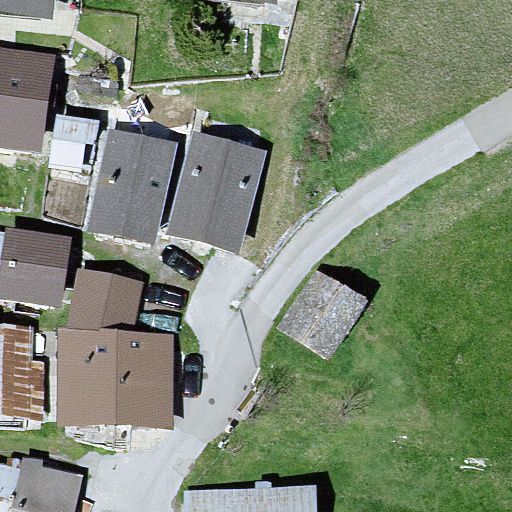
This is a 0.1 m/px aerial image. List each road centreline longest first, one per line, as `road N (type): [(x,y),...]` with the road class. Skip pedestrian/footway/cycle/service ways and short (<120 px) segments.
road 1 (unclassified): [(150,511),(300,272),(356,211),(511,113)]
road 2 (track): [(168,476),(55,450),(0,448)]
